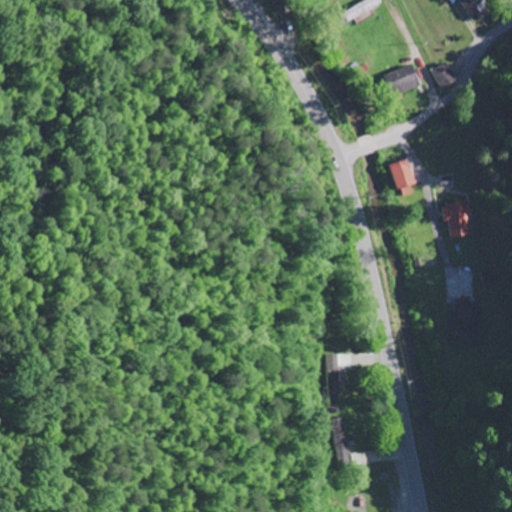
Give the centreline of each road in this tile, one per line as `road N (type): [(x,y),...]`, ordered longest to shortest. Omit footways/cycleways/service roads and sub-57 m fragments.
road 1 (secondary): [(421,511),(340,163),(299,81),(238,0)]
road 2 (residential): [(340,163),(451,97),(486,45),(511,25)]
